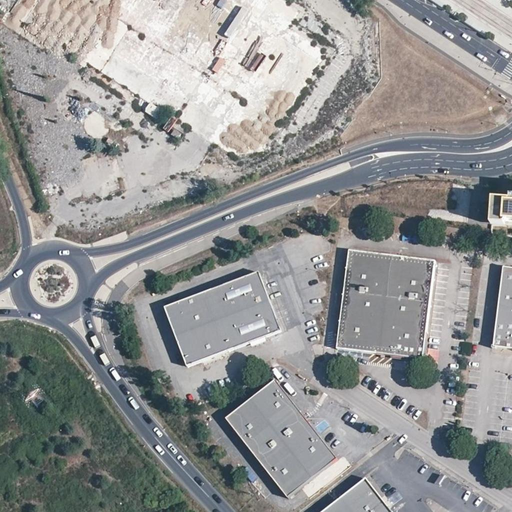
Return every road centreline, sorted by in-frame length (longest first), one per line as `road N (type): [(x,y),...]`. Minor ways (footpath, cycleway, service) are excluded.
road 1 (secondary): [(511,130),(477,146),(384,148),(77,254)]
road 2 (secondary): [(91,283),(112,267),(346,179),(404,165),(511,158)]
road 3 (unknown): [(13,40),(40,142),(76,209),(190,169)]
road 4 (unknown): [(190,169),(216,180),(236,177),(314,130),(355,49),(349,30),(311,0)]
road 5 (unclassified): [(324,375),(511,497)]
road 6 (tertiary): [(57,320),(159,453),(197,488)]
road 7 (unknown): [(13,40),(190,169)]
road 8 (tertiary): [(197,488),(129,390),(86,302)]
road 9 (primary): [(403,0),(511,67)]
